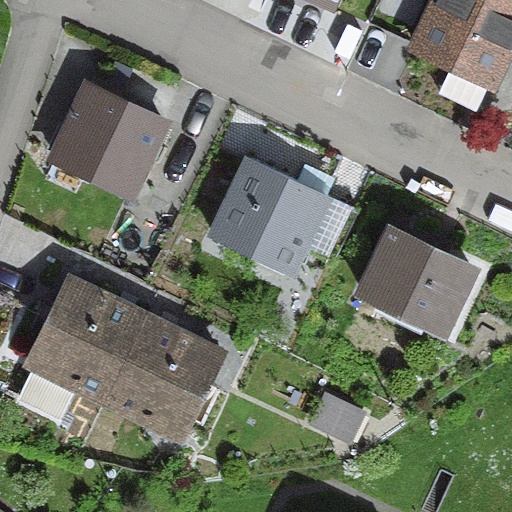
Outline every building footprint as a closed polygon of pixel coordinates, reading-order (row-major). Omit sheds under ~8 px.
[(511,30),(511,0),(433,0),(414,42),(436,53),(433,58),(487,83),(511,30)] [(51,159),(124,193),(158,121),(86,86),(51,159)] [(298,243),(331,259),(353,211),(246,162),(212,235),(286,269),(298,243)] [(436,330),(466,267),(389,230),(359,294),(436,330)] [(102,397),(140,318),(63,281),(25,360),(102,397)] [(217,356),(140,318),(102,397),(178,435),(217,356)] [(322,396),(309,423),(344,440),(357,413),(322,396)]
